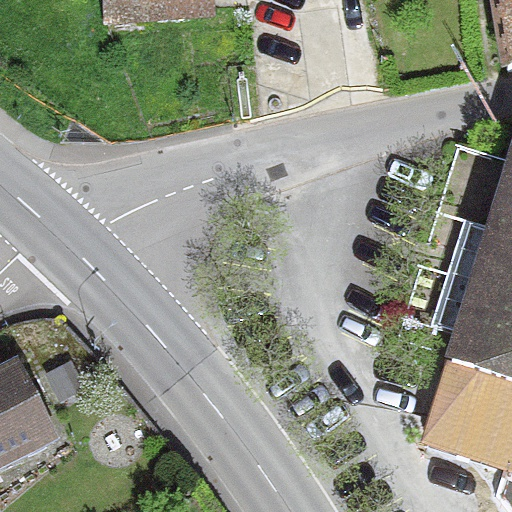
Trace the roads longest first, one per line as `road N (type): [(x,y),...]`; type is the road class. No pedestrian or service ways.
road 1 (tertiary): [(511,88),(173,190),(67,231)]
road 2 (secondary): [(67,231),(177,336),(299,511)]
